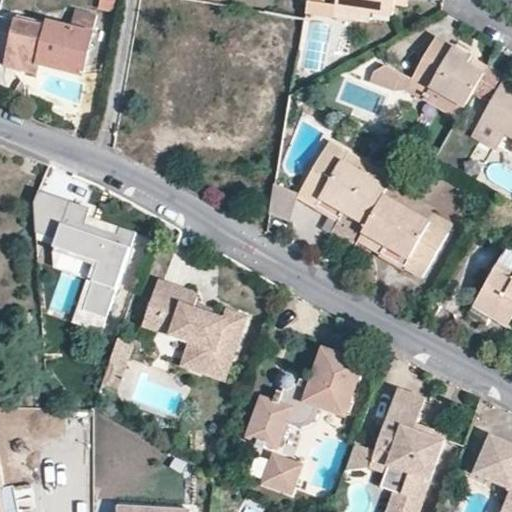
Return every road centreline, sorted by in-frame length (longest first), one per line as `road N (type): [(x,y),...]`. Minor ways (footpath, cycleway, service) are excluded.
road 1 (residential): [(511,399),(70,153),(0,128)]
road 2 (unknown): [(99,170),(132,0)]
